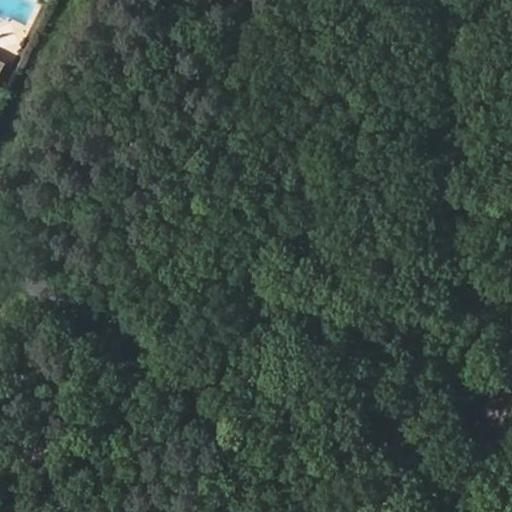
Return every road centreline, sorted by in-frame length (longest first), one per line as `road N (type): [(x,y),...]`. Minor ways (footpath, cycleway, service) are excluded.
road 1 (residential): [(376,511),(0,250)]
road 2 (track): [(511,375),(431,511)]
